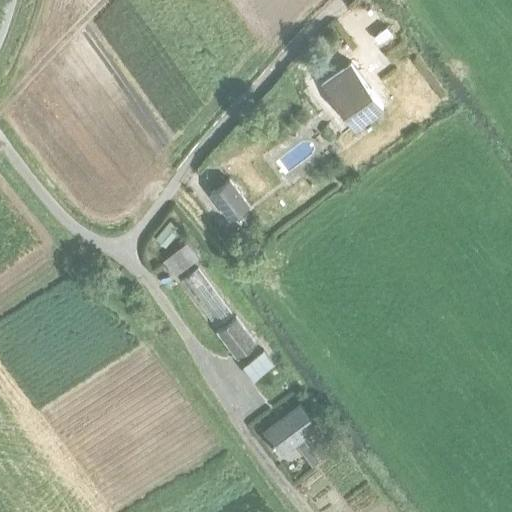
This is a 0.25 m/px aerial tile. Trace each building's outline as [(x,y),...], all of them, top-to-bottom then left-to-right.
[(350,61),(342,67),(322,82),(353,124),(381,103),(350,61)] [(249,203),(229,177),(210,191),(230,218),(249,203)] [(168,220),(153,238),(164,247),(179,229),(168,220)] [(243,310),(234,316),(216,330),(229,347),(236,356),(262,336),(243,310)] [(242,365),(255,382),(263,377),(260,373),(275,362),(264,348),(242,365)] [(299,403),(264,430),(280,452),(295,441),(312,465),(319,459),(302,436),(316,425),(299,403)]
